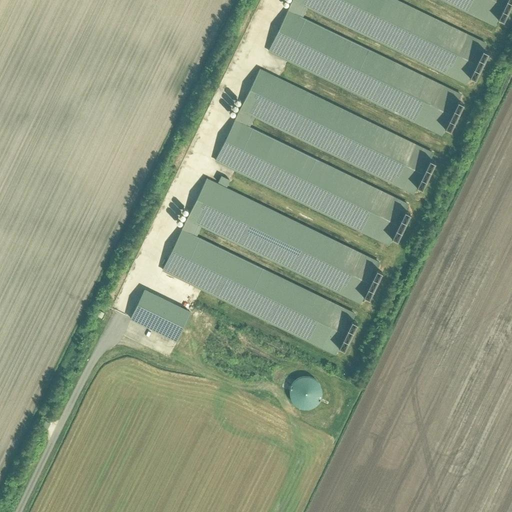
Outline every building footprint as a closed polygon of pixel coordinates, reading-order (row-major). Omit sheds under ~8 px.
[(290,0),(287,8),(300,14),(305,5),(295,0),(290,0)] [(486,43),(397,0),(295,0),(305,5),(467,84),(486,43)] [(441,0),(493,25),(504,0),(441,0)] [(267,49),(441,134),(461,93),(300,14),(287,8),(267,49)] [(477,73),(488,78),(499,50),(493,48),(490,56),(485,53),(477,73)] [(432,153),(258,68),(239,109),(251,115),(412,193),(432,153)] [(462,129),(476,102),(470,100),(457,126),(462,129)] [(465,101),(452,125),(455,127),(468,102),(465,101)] [(234,118),(247,124),(251,115),(239,109),(234,118)] [(214,159),(387,243),(407,202),(247,124),(234,118),(214,159)] [(436,188),(446,160),(433,155),(423,184),(436,188)] [(224,175),(221,182),(229,185),(232,179),(224,175)] [(379,262),(205,177),(185,218),(199,224),(359,302),(379,262)] [(410,207),(399,235),(403,237),(415,209),(410,207)] [(404,237),(410,239),(422,212),(416,209),(404,237)] [(180,227),(194,234),(199,224),(185,218),(180,227)] [(159,269),(336,355),(357,313),(194,234),(180,227),(159,269)] [(188,311),(140,288),(126,317),(174,340),(188,311)] [(368,322),(362,320),(350,346),(356,348),(368,322)] [(297,406),(313,406),(313,394),(297,394),(297,406)]
